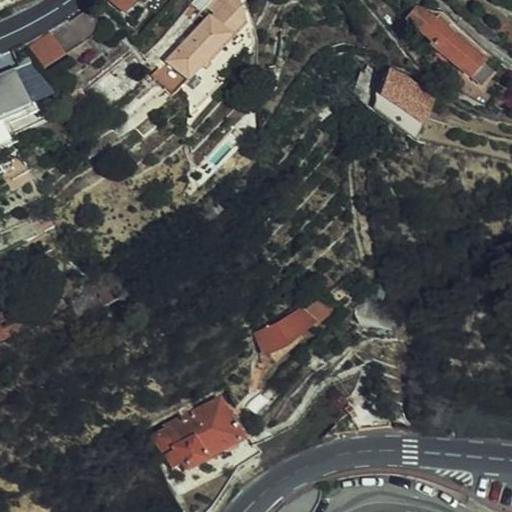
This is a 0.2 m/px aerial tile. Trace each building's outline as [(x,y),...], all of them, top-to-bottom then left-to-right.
[(112,0),(126,12),(137,0),(112,0)] [(194,8),(188,3),(164,28),(170,34),(190,54),(233,11),(229,0),(206,0),(205,2),(201,0),(194,8)] [(410,0),(398,0),(393,6),(401,14),(400,17),(416,32),(415,35),(419,39),(429,48),(437,54),(451,67),(466,53),(468,50),(433,18),(437,14),(427,3),(420,9),(410,0)] [(35,24),(16,34),(28,56),(47,46),(35,24)] [(153,49),(175,71),(178,67),(190,54),(170,34),(153,49)] [(429,48),(419,39),(415,42),(425,52),(429,48)] [(354,51),(349,62),(352,91),(355,93),(361,101),(403,132),(408,116),(419,93),(424,80),(415,73),(410,81),(390,65),(354,51)] [(466,53),(451,67),(464,80),(478,66),(466,53)] [(164,62),(153,73),(172,92),(183,81),(164,62)] [(352,91),(349,62),(339,84),(353,95),(352,91)] [(41,76),(54,99),(55,100),(75,88),(60,64),(41,76)] [(0,99),(12,93),(1,70),(0,69),(0,99)] [(0,322),(36,305),(54,297),(58,305),(87,292),(91,298),(111,288),(94,258),(76,269),(72,271),(49,283),(46,280),(0,301),(0,322)] [(292,292),(278,304),(287,322),(312,297),(303,287),(294,295),(292,292)] [(258,317),(243,321),(252,343),(260,340),(271,336),(276,330),(287,322),(278,304),(265,314),(258,317)] [(333,394),(347,417),(369,414),(376,415),(377,407),(346,386),(333,394)] [(175,392),(164,399),(169,410),(154,419),(156,423),(142,430),(159,460),(170,454),(174,460),(228,429),(206,389),(181,403),(175,392)] [(289,499),(278,511),(312,511),(317,504),(318,496),(313,493),(307,487),(289,499)]
